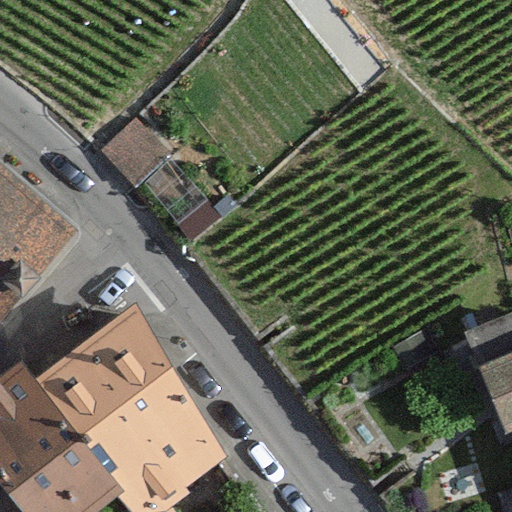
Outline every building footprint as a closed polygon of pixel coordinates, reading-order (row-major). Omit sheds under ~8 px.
[(145,127),(111,159),(145,195),(179,163),(145,127)] [(8,169),(0,163),(0,340),(88,245),(8,169)] [(234,469),(144,314),(88,353),(192,500),(234,469)] [(511,325),(473,339),(511,429),(511,325)] [(192,500),(88,353),(47,384),(136,500),(144,511),(187,511),(197,506),(192,500)] [(0,480),(27,511),(120,511),(136,500),(47,384),(33,367),(0,393),(0,480)] [(27,511),(0,480),(0,511),(27,511)]
